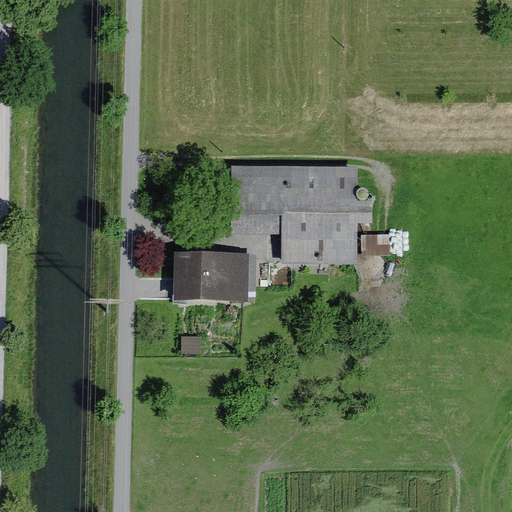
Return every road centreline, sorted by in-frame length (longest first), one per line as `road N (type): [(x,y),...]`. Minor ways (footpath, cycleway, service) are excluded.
road 1 (unclassified): [(143,0),(128,511)]
road 2 (track): [(8,0),(0,387)]
